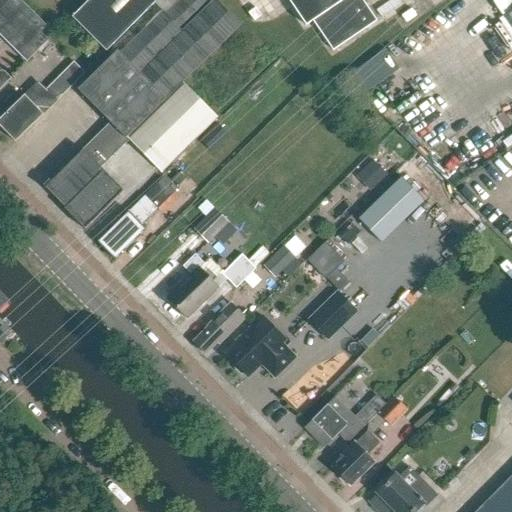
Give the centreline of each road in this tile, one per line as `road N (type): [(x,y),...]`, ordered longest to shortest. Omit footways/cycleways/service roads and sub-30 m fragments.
road 1 (secondary): [(300,511),(0,204)]
road 2 (unclassified): [(149,511),(0,360)]
